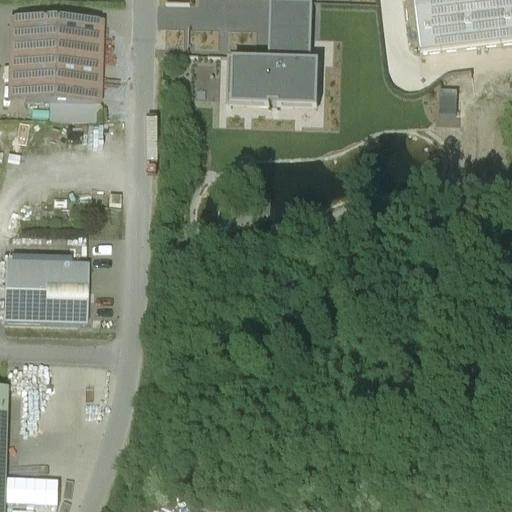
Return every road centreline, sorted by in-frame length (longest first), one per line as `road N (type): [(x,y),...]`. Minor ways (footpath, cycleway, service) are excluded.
road 1 (residential): [(132,359),(141,312),(149,0)]
road 2 (residential): [(92,511),(132,359)]
road 3 (residential): [(0,352),(132,359)]
